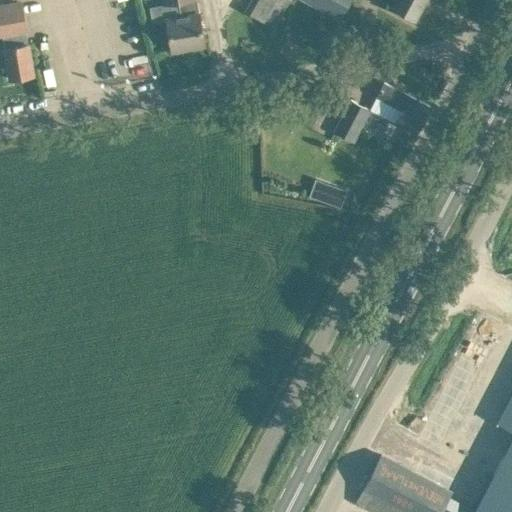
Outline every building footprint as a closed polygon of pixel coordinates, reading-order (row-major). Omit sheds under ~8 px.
[(164,0),(165,4),(179,2),(181,15),(167,17),(167,18),(173,50),(205,44),(200,12),(197,0),(164,0)] [(305,0),(340,19),(350,0),(251,0),(246,10),(275,27),(289,0),(305,0)] [(416,20),(426,0),(396,0),(393,7),(416,20)] [(0,33),(2,33),(10,78),(34,74),(28,43),(24,44),(21,30),(26,29),(21,2),(0,5),(0,33)] [(351,99),(334,131),(354,141),(370,110),(416,133),(430,105),(384,81),(370,109),(351,99)] [(315,178),(309,195),(317,198),(323,181),(315,178)] [(450,495),(444,506),(455,511),(511,511),(511,393),(498,421),(511,428),(511,438),(476,508),(450,495)] [(356,502),(375,511),(440,511),(445,504),(452,491),(381,454),(356,502)]
